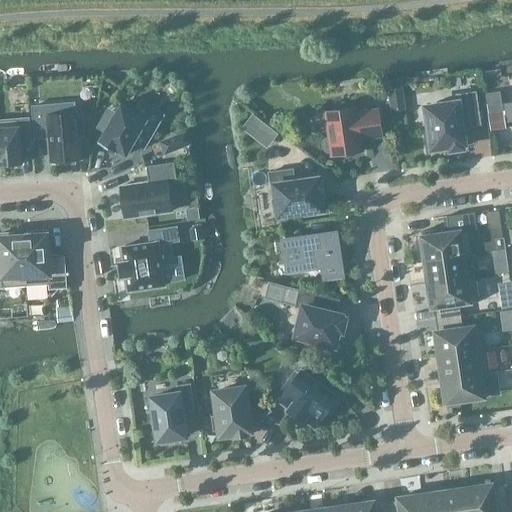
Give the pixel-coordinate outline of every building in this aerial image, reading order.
[(455,94),(456,102),(425,107),(429,131),(424,131),(427,153),(442,151),(441,148),(449,146),(450,150),(462,148),(461,145),(464,144),(461,128),(480,125),(475,91),(455,94)] [(126,155),(146,119),(120,104),(116,112),(113,117),(106,113),(98,127),(105,131),(99,141),(98,141),(98,142),(115,152),(116,151),(116,150),(126,155)] [(83,136),(81,115),(76,116),(76,113),(47,115),(46,105),(32,106),(35,138),(48,137),(50,162),(55,161),(56,165),(75,163),(74,159),(80,159),(78,137),(83,136)] [(328,138),(324,139),(326,152),(330,151),(331,156),(361,151),(360,139),(381,136),(378,109),(356,112),(355,108),(325,112),(328,138)] [(490,131),(505,129),(503,112),(487,114),(490,131)] [(29,117),(0,119),(0,165),(21,164),(19,149),(31,148),(29,117)] [(189,144),(184,132),(160,142),(165,154),(189,144)] [(120,186),(125,218),(171,211),(167,184),(176,182),(173,162),(145,166),(148,182),(120,186)] [(274,186),(276,199),(272,199),(273,213),(303,208),(304,216),(328,213),(326,198),(320,199),(320,193),(323,193),(322,181),(318,181),(317,179),(294,182),(292,169),(268,173),(270,186),(274,186)] [(435,230),(420,232),(424,254),(426,254),(427,259),(425,260),(425,261),(469,254),(469,255),(472,255),(468,230),(476,229),(474,212),(446,216),(449,233),(435,235),(435,230)] [(178,240),(176,227),(148,231),(150,243),(123,247),(121,247),(121,249),(122,249),(124,262),(121,262),(118,262),(119,264),(121,275),(120,275),(121,277),(123,277),(126,276),(128,289),(127,289),(128,291),(130,291),(130,290),(162,286),(164,286),(164,284),(163,284),(163,283),(160,262),(173,260),(170,242),(178,240)] [(25,285),(48,284),(48,288),(66,287),(64,257),(47,258),(46,232),(31,233),(32,236),(22,237),(25,285)] [(336,232),(282,239),(286,266),(305,263),(308,258),(320,261),(322,269),(323,278),(343,275),(336,232)] [(0,287),(25,285),(22,237),(12,237),(12,234),(0,234),(0,287)] [(495,239),(497,250),(505,249),(503,238),(495,239)] [(505,250),(492,252),(494,263),(506,261),(505,250)] [(469,254),(425,261),(427,277),(429,277),(430,284),(472,278),(472,277),(469,255),(469,254)] [(431,290),(429,291),(432,308),(434,308),(435,320),(462,316),(460,304),(469,302),(479,301),(475,276),(472,277),(472,278),(430,284),(431,290)] [(281,301),(284,287),(269,283),(265,297),(281,301)] [(303,307),(296,336),(317,341),(315,347),(336,352),(340,337),(337,336),(338,330),(342,331),(345,318),(335,316),(338,300),(299,291),(296,306),(303,307)] [(511,298),(500,300),(502,309),(511,307),(511,298)] [(437,332),(435,332),(437,349),(439,349),(440,355),(486,349),(482,325),(463,328),(462,316),(435,320),(437,332)] [(442,362),(439,363),(442,379),(480,374),(480,375),(489,373),(486,349),(440,355),(442,362)] [(286,390),(279,399),(290,408),(288,410),(302,420),(303,418),(314,426),(326,411),(330,415),(341,401),(324,388),(331,379),(309,363),(302,372),(301,371),(298,374),(295,371),(283,387),(286,390)] [(480,374),(442,379),(442,380),(444,380),(445,386),(443,386),(446,408),(460,406),(459,401),(483,398),(480,375),(480,374)] [(173,443),(173,439),(185,437),(181,411),(193,409),(190,384),(176,386),(177,394),(151,398),(157,441),(160,440),(161,445),(173,443)] [(249,421),(262,419),(262,417),(270,411),(255,388),(244,390),(244,388),(214,392),(217,416),(211,416),(213,431),(219,430),(220,436),(234,434),(234,438),(247,436),(247,432),(250,431),(249,421)] [(469,511),(495,511),(496,511),(508,510),(504,485),(492,487),(492,485),(474,487),(475,489),(466,490),(469,511)] [(461,489),(445,491),(448,511),(469,511),(466,490),(461,491),(461,489)] [(448,511),(445,491),(428,494),(428,496),(420,497),(422,511),(448,511)] [(397,500),(385,502),(386,511),(422,511),(420,497),(415,498),(414,496),(397,498),(397,500)] [(356,504),(356,506),(345,508),(345,511),(386,511),(385,502),(374,504),(373,502),(356,504)]
